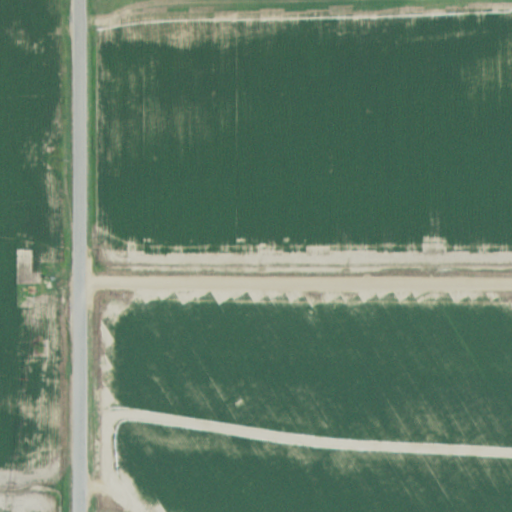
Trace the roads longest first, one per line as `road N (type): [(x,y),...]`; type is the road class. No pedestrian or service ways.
road 1 (tertiary): [(77,511),(77,0)]
road 2 (residential): [(80,280),(511,277)]
